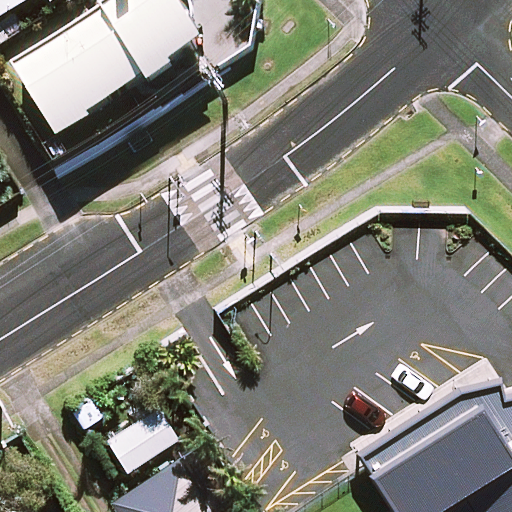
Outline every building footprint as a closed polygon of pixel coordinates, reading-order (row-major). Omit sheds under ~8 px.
[(0,9),(0,39),(28,22),(14,0),(0,9)] [(132,0),(104,18),(17,73),(60,140),(147,85),(207,47),(177,0),(132,0)] [(511,511),(511,428),(479,379),(344,466),(373,511),(511,511)] [(174,436),(156,406),(105,435),(123,466),(174,436)] [(218,511),(178,450),(107,496),(117,511),(218,511)]
